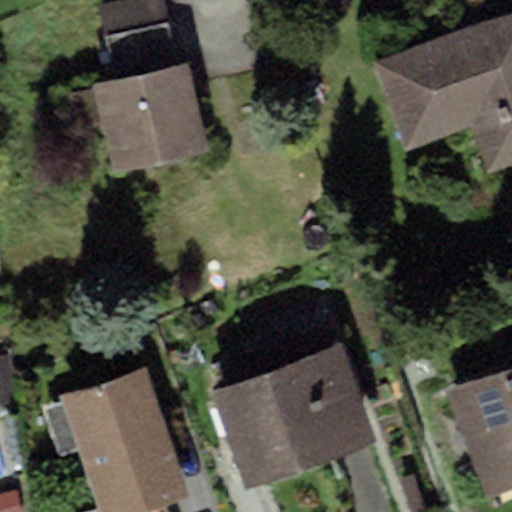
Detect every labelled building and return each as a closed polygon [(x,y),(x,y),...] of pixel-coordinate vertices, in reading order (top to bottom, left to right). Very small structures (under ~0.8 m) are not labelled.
[(136,0),(100,7),(115,81),(175,69),(161,0),(136,0)] [(511,13),(372,65),(404,152),(471,127),(489,174),(511,165),(511,13)] [(115,81),(95,86),(113,172),(208,153),(190,66),(175,69),(115,81)] [(340,345),(217,388),(250,482),(373,439),(340,345)] [(511,364),(443,390),(488,511),(511,502),(511,364)] [(147,369),(61,397),(98,511),(155,511),(166,509),(190,501),(147,369)] [(0,495),(0,511),(19,511),(14,492),(0,495)]
